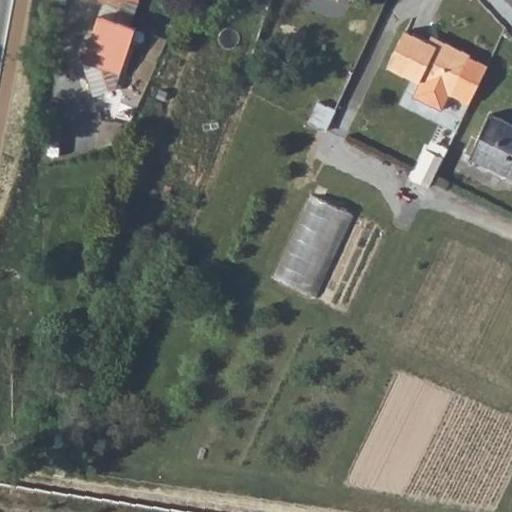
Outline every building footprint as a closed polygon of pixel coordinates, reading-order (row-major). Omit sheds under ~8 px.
[(116,59),(133,12),(127,10),(98,0),(95,0),(80,45),(116,59)] [(130,0),(98,0),(127,10),(130,0)] [(418,78),(452,94),(471,57),(472,54),(436,37),(433,44),(402,29),(386,64),(415,81),(418,78)] [(116,59),(80,45),(90,80),(111,74),(116,59)] [(471,57),(452,94),(470,103),(489,66),(471,57)] [(475,151),(511,168),(511,116),(495,108),(475,151)] [(412,178),(429,186),(443,157),(426,149),(412,178)] [(314,194),(282,277),(322,292),(354,210),(314,194)]
